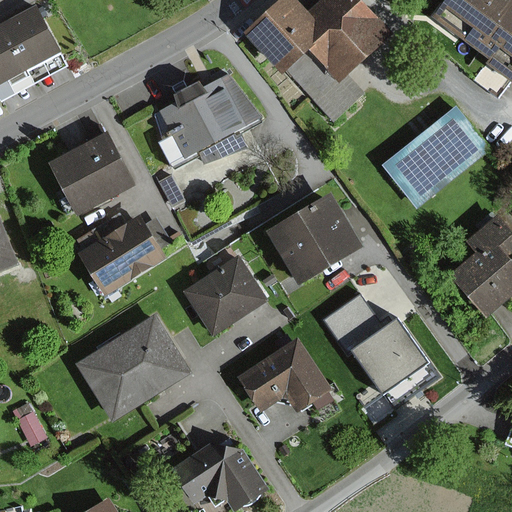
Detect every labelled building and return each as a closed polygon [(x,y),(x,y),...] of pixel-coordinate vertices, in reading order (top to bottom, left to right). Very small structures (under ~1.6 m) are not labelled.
[(347,76),(394,33),(363,0),(320,0),(308,11),(298,0),(279,0),(243,33),(283,76),(288,72),(333,121),(363,94),(347,76)] [(511,0),(446,0),(433,18),(490,60),(487,64),(511,82),(511,0)] [(37,6),(3,25),(35,85),(69,67),(37,6)] [(3,25),(0,26),(0,99),(2,103),(35,85),(3,25)] [(241,129),(263,118),(237,70),(204,88),(199,83),(175,95),(177,102),(160,112),(173,136),(160,143),(171,163),(184,156),(185,159),(200,151),(205,165),(248,150),(241,129)] [(492,150),(457,106),(382,165),(417,209),(492,150)] [(91,142),(50,163),(68,197),(61,200),(68,215),(76,211),(78,216),(137,186),(109,133),(107,134),(103,128),(88,136),(91,142)] [(186,201),(173,175),(159,182),(173,208),(186,201)] [(365,248),(332,193),(268,232),(301,286),(365,248)] [(147,224),(142,215),(129,223),(123,213),(94,231),(101,241),(79,254),(106,298),(170,258),(164,249),(173,244),(157,218),(147,224)] [(0,215),(0,272),(20,265),(0,215)] [(511,230),(499,215),(467,242),(477,254),(451,276),(488,318),(511,297),(511,230)] [(89,235),(85,228),(76,233),(80,240),(89,235)] [(270,301),(241,256),(184,292),(214,337),(270,301)] [(54,272),(45,276),(48,284),(57,281),(54,272)] [(193,373),(156,315),(76,364),(113,423),(193,373)] [(29,337),(24,334),(20,340),(25,343),(29,337)] [(331,393),(334,391),(300,338),(294,342),(290,335),(278,343),(282,350),(238,378),(261,414),(286,397),(297,414),(315,403),(320,412),(337,401),(331,393)] [(419,339),(374,371),(399,406),(443,374),(419,339)] [(47,438),(28,403),(12,412),(31,447),(47,438)] [(235,511),(270,490),(244,450),(213,443),(172,469),(195,504),(206,497),(211,498),(217,506),(225,501),(228,501),(235,511)] [(142,467),(143,452),(132,452),(132,466),(142,467)] [(118,511),(110,498),(87,511),(118,511)]
